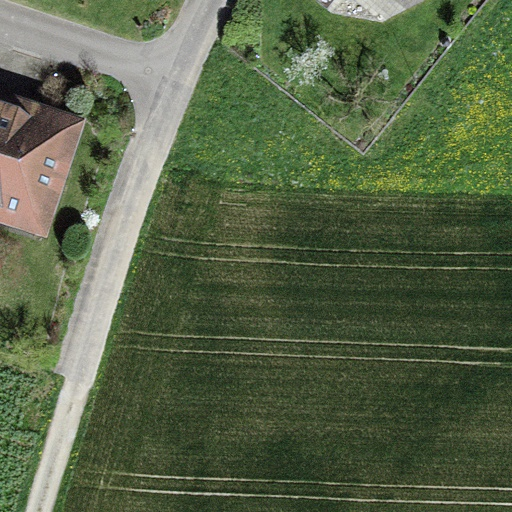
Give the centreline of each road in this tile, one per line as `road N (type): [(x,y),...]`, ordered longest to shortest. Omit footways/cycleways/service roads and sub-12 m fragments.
road 1 (residential): [(218,0),(187,41),(74,386)]
road 2 (track): [(74,386),(37,511)]
